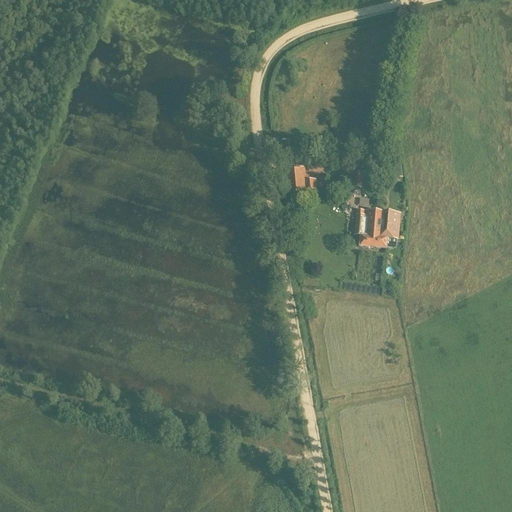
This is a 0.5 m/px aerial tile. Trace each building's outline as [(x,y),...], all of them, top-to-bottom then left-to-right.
[(120,65),(118,74),(126,76),(128,67),(120,65)] [(187,113),(191,93),(173,89),(169,110),(187,113)] [(403,178),(398,146),(386,148),(389,166),(392,165),(394,179),(403,178)] [(282,157),(294,156),(293,147),(281,148),(282,157)] [(340,174),(349,174),(350,154),(341,154),(340,174)] [(317,192),(316,179),(306,180),(305,168),(284,170),(286,195),(307,193),(317,192)] [(349,174),(348,188),(367,189),(368,176),(349,174)] [(381,239),(383,213),(364,211),(362,232),(366,232),(366,236),(361,236),(360,248),(387,250),(387,239),(381,239)] [(400,214),(383,213),(381,239),(387,239),(398,240),(400,214)]
